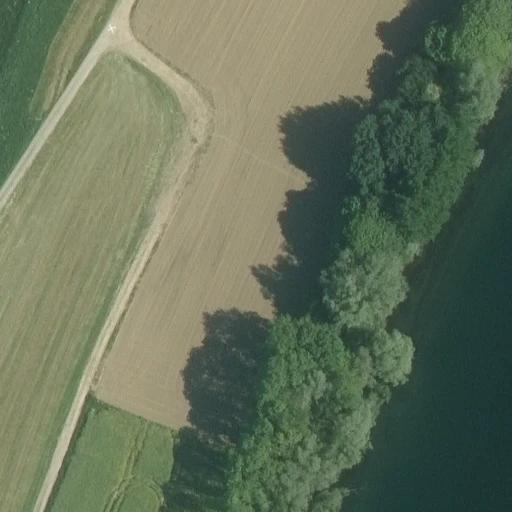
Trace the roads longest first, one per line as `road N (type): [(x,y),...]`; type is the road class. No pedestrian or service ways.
road 1 (track): [(115,19),(129,47),(184,86),(200,124),(80,396),(39,511)]
road 2 (unclassified): [(0,203),(127,0)]
